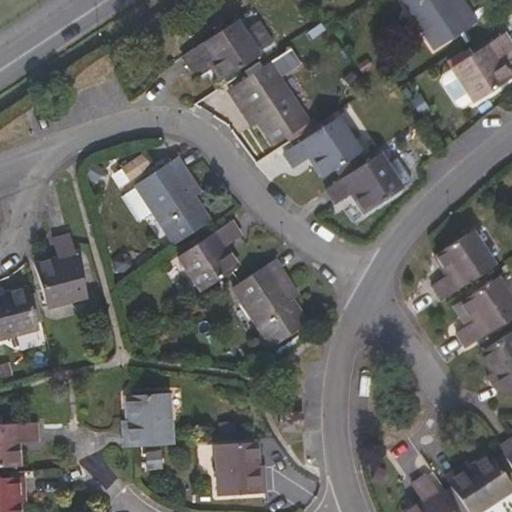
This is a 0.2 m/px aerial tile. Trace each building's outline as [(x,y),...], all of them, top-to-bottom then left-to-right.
[(468,7),(461,11),(453,0),(402,0),(435,49),(477,21),(468,7)] [(453,0),(461,11),(468,7),(463,0),(453,0)] [(222,78),(259,54),(236,21),(200,45),(185,56),(194,70),(208,60),(222,78)] [(452,69),(474,102),(511,77),(499,58),(511,48),(511,45),(504,33),(452,69)] [(275,144),(309,121),(280,79),(301,65),(291,50),(229,91),(240,106),(246,101),(260,121),(275,144)] [(253,125),(260,121),(246,101),(240,106),(253,125)] [(359,161),(364,158),(339,118),(285,153),(294,167),(310,156),(323,176),(336,167),(340,174),(359,161)] [(275,144),(278,148),(312,126),(309,121),(275,144)] [(132,181),(155,166),(146,154),(123,168),(132,181)] [(365,211),(402,187),(387,164),(380,154),(367,163),(364,158),(359,161),(340,174),(344,179),(328,189),(337,203),(353,193),(365,211)] [(402,187),(413,180),(398,157),(387,164),(402,187)] [(175,242),(208,219),(192,195),(180,177),(187,173),(177,158),(137,185),(138,186),(155,212),(175,242)] [(192,195),(199,191),(187,173),(180,177),(192,195)] [(142,220),(155,212),(138,186),(125,195),(142,220)] [(201,290),(239,265),(226,245),(241,234),(232,221),(179,256),(201,290)] [(443,299),(495,265),(473,231),(435,256),(448,275),(434,285),(443,299)] [(48,307),(87,297),(70,236),(55,239),(59,256),(36,263),(48,307)] [(307,323),(291,300),(279,281),(286,276),(276,261),(234,287),(273,346),(307,323)] [(291,300),(299,295),(286,276),(279,281),(291,300)] [(466,346),(511,315),(511,299),(498,279),(460,303),(472,322),(457,332),(466,346)] [(0,337),(38,328),(28,289),(5,295),(0,296),(0,337)] [(494,383),(503,398),(511,391),(511,331),(480,352),(493,372),(498,380),(494,383)] [(494,383),(498,380),(493,372),(489,376),(494,383)] [(126,446),(173,443),(169,392),(127,395),(129,419),(130,428),(124,429),(126,446)] [(283,433),(304,431),(302,411),(281,413),(283,433)] [(0,464),(21,464),(20,442),(39,441),(38,424),(23,424),(0,425),(0,464)] [(511,440),(502,446),(511,462),(511,440)] [(258,474),(258,467),(256,441),(216,444),(219,495),(265,492),(264,474),(258,474)] [(469,511),(478,511),(511,490),(511,487),(490,453),(471,465),(464,470),(461,466),(446,476),(469,511)] [(461,466),(464,470),(471,465),(468,462),(461,466)] [(452,511),(428,475),(413,484),(423,500),(403,511),(452,511)] [(0,511),(20,511),(20,505),(19,495),(25,495),(24,477),(0,478),(0,511)]
